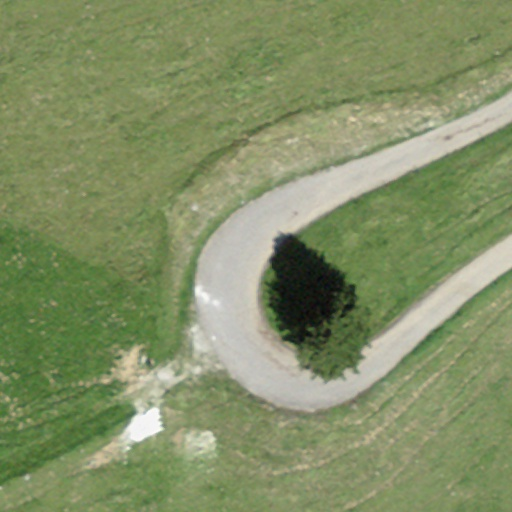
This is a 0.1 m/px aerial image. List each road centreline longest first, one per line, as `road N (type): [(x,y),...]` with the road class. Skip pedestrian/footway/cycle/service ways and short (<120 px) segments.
road 1 (track): [(222,334),(221,278),(261,222),(404,166),(511,110)]
road 2 (track): [(511,260),(399,356),(331,397),(269,389),(222,334)]
